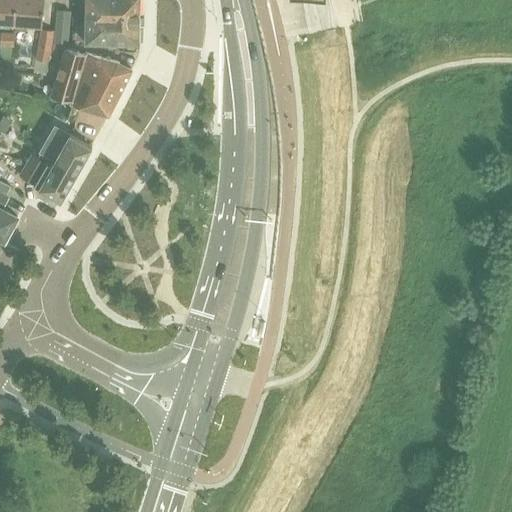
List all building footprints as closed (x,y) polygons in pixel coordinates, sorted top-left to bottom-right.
[(0,0),(0,20),(16,22),(17,0),(0,0)] [(17,0),(16,22),(42,24),(44,0),(17,0)] [(86,0),(86,16),(86,40),(139,41),(139,17),(139,0),(86,0)] [(55,34),(55,41),(58,41),(58,42),(68,43),(70,15),(58,14),(58,35),(55,34)] [(50,60),(53,40),(55,41),(55,34),(54,34),(55,30),(41,28),(36,58),(50,60)] [(1,45),(1,51),(0,65),(12,65),(12,51),(12,45),(14,45),(15,32),(1,31),(1,45)] [(71,101),(79,77),(87,54),(65,46),(58,70),(52,93),(53,94),(71,101)] [(87,54),(79,77),(120,92),(132,68),(118,61),(98,55),(98,56),(88,52),(87,54)] [(79,77),(71,101),(71,102),(71,103),(109,115),(120,92),(79,77)] [(70,133),(55,160),(77,173),(92,146),(70,133)] [(20,174),(36,183),(35,184),(62,199),(77,173),(55,160),(50,158),(48,162),(33,153),(20,174)] [(0,236),(5,239),(18,215),(2,207),(9,195),(0,190),(0,236)]
